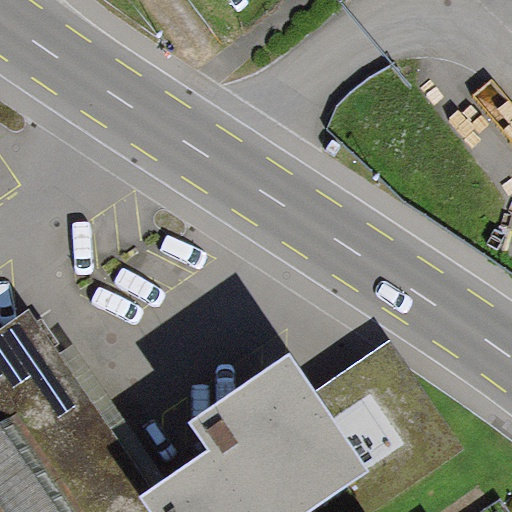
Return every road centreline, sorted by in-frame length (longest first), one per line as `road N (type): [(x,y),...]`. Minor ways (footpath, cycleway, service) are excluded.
road 1 (secondary): [(511,366),(0,11)]
road 2 (track): [(288,0),(191,80),(169,129)]
